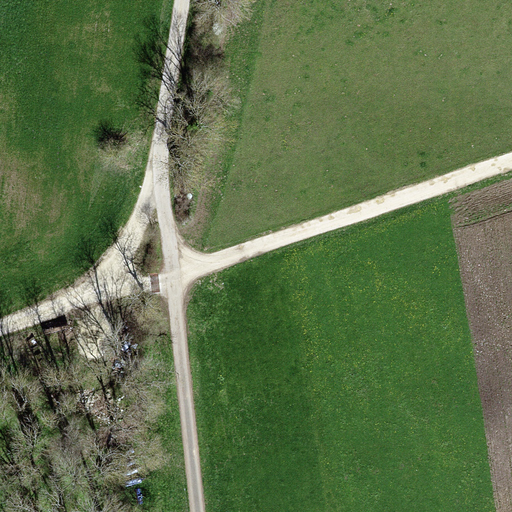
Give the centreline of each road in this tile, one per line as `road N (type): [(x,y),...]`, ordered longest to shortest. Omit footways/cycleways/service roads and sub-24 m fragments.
road 1 (track): [(173,279),(511,164)]
road 2 (track): [(182,0),(155,206),(173,279)]
road 3 (track): [(173,279),(196,511)]
road 4 (track): [(0,331),(173,279)]
